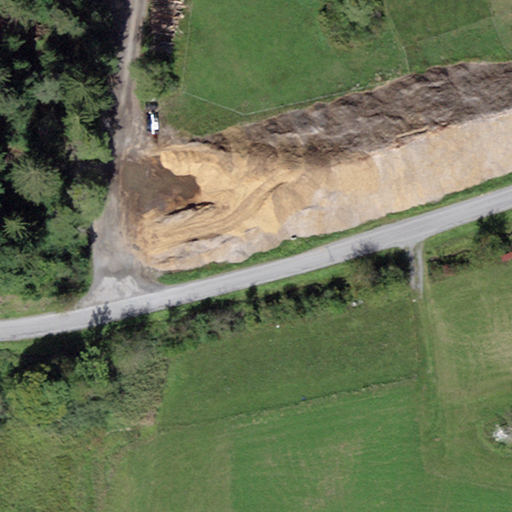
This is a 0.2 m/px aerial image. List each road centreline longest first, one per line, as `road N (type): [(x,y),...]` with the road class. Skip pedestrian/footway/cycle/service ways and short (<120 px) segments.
road 1 (unclassified): [(511,197),(262,275),(0,331)]
road 2 (track): [(123,309),(116,267),(144,0)]
